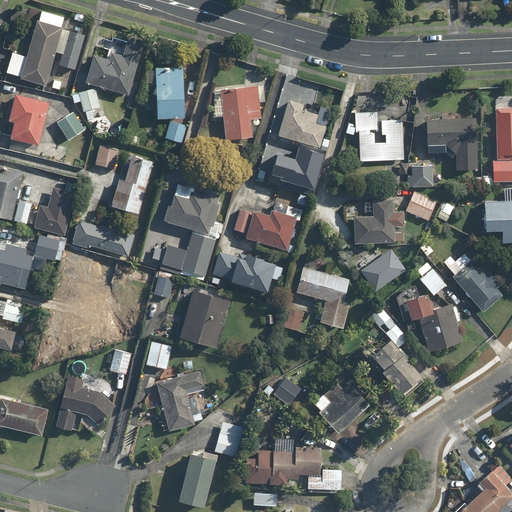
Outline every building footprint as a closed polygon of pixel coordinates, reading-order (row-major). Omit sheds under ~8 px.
[(6,75),(46,86),(62,29),(37,22),(27,57),(12,53),(6,75)] [(68,30),(58,65),(74,70),(84,34),(68,30)] [(95,54),(88,82),(130,94),(146,40),(130,36),(125,55),(113,52),(111,59),(95,54)] [(158,67),(158,71),(148,71),(148,83),(158,83),(159,118),(187,118),(186,66),(158,67)] [(94,84),(72,92),(76,105),(82,103),(88,122),(96,119),(93,109),(101,107),(94,84)] [(220,89),(225,139),(251,136),(250,119),(259,118),(256,86),(220,89)] [(51,102),(17,93),(11,120),(16,121),(12,138),(40,145),(51,102)] [(308,104),(290,99),(279,135),(323,148),(329,127),(317,123),(320,113),(306,109),(308,104)] [(511,105),(498,105),(497,157),(511,157),(511,105)] [(89,130),(75,110),(55,125),(69,144),(89,130)] [(377,111),(355,111),(355,134),(360,134),(360,161),(404,161),(404,118),(382,118),(382,134),(385,134),(385,141),(377,141),(377,111)] [(475,168),(474,118),(425,119),(425,144),(445,144),(454,152),(455,168),(475,168)] [(166,139),(181,143),(186,126),(171,122),(166,139)] [(142,137),(127,133),(124,145),(139,149),(142,137)] [(165,142),(145,138),(143,149),(162,153),(165,142)] [(99,146),(95,165),(114,169),(118,149),(99,146)] [(294,157),(275,151),(268,174),(312,187),(319,164),(322,154),(297,147),(294,157)] [(121,178),(113,205),(140,213),(155,161),(134,155),(127,180),(121,178)] [(511,160),(491,161),(492,181),(511,180),(511,160)] [(434,186),(433,164),(412,165),(412,173),(409,173),(409,187),(434,186)] [(21,189),(25,171),(0,165),(0,215),(14,219),(19,198),(20,198),(22,189),(21,189)] [(36,227),(66,235),(77,192),(75,191),(77,185),(68,182),(66,189),(54,186),(49,206),(41,204),(36,227)] [(207,233),(221,193),(196,184),(191,198),(177,193),(168,219),(207,233)] [(413,192),(406,211),(428,220),(436,202),(413,192)] [(511,198),(485,199),(485,230),(504,230),(504,242),(511,241),(511,198)] [(352,215),(353,243),(394,242),(393,225),(404,225),(403,210),(393,210),(393,199),(371,200),(371,215),(352,215)] [(20,200),(15,220),(28,223),(33,203),(20,200)] [(289,250),(302,208),(277,201),(274,212),(257,207),(255,211),(239,206),(233,229),(249,234),(247,237),(289,250)] [(456,213),(444,207),(438,217),(450,223),(456,213)] [(91,244),(130,256),(136,234),(122,230),(122,232),(116,230),(116,228),(103,224),(102,226),(80,220),(74,239),(75,240),(74,243),(90,248),(91,244)] [(204,279),(217,238),(193,231),(187,250),(168,244),(161,266),(204,279)] [(62,240),(41,235),(35,258),(57,263),(62,240)] [(428,237),(419,244),(430,259),(439,253),(428,237)] [(0,282),(25,289),(34,255),(18,251),(20,246),(0,241),(0,282)] [(117,261),(68,245),(61,269),(110,284),(117,261)] [(390,249),(359,270),(373,291),(404,270),(390,249)] [(240,256),(221,251),(215,275),(271,290),(279,262),(263,258),(264,256),(250,252),(249,255),(241,253),(240,256)] [(473,257),(453,274),(485,310),(504,293),(498,286),(503,282),(491,269),(487,273),(473,257)] [(447,282),(429,259),(415,270),(433,293),(447,282)] [(352,276),(305,263),(297,292),(326,299),(321,318),(346,324),(352,301),(346,300),(352,276)] [(153,294),(167,298),(173,281),(158,277),(153,294)] [(115,295),(77,287),(66,334),(90,339),(97,311),(111,314),(115,295)] [(194,289),(181,335),(217,345),(230,299),(194,289)] [(429,292),(408,298),(415,317),(419,315),(432,350),(465,339),(459,320),(461,319),(455,300),(434,307),(429,292)] [(27,307),(6,302),(2,318),(22,323),(27,307)] [(305,308),(290,305),(285,329),(301,332),(305,308)] [(408,338),(382,307),(372,316),(398,347),(408,338)] [(0,345),(13,348),(16,329),(0,326),(0,345)] [(369,356),(400,393),(420,376),(389,339),(369,356)] [(173,345),(151,340),(146,364),(169,369),(173,345)] [(134,351),(111,346),(106,369),(129,374),(134,351)] [(200,367),(157,378),(171,432),(197,425),(196,421),(204,419),(198,397),(191,399),(189,392),(205,388),(200,367)] [(305,383),(286,373),(275,394),(294,404),(305,383)] [(84,376),(68,374),(57,426),(76,430),(80,411),(90,413),(101,423),(118,405),(101,389),(83,386),(84,376)] [(339,432),(373,403),(354,380),(344,389),(334,377),(321,388),(332,401),(321,411),(339,432)] [(49,408),(0,396),(0,423),(42,434),(49,408)] [(245,423),(223,419),(216,451),(238,455),(245,423)] [(287,451),(269,451),(256,450),(256,456),(245,456),(244,483),(286,484),(286,478),(298,479),(298,474),(319,475),(320,447),(295,446),(294,451),(287,451)] [(219,456),(193,450),(181,499),(207,505),(219,456)] [(487,484),(454,511),(499,511),(501,511),(502,511),(506,511),(511,507),(511,489),(511,475),(500,460),(481,476),(487,484)] [(308,477),(308,489),(340,490),(340,469),(321,468),(321,477),(308,477)] [(281,491),(254,490),(254,505),(280,506),(281,491)]
